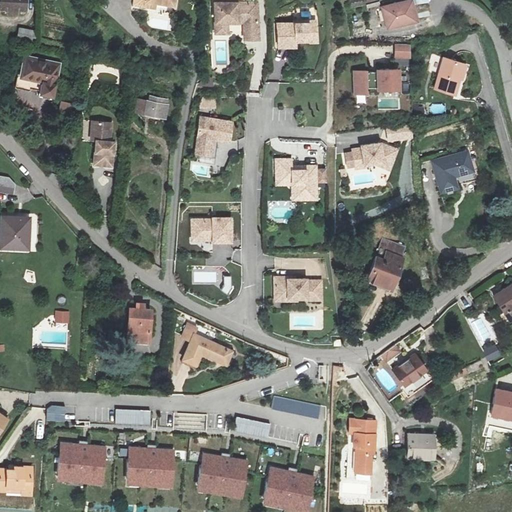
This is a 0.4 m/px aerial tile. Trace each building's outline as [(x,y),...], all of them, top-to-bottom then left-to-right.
[(32,0),(0,0),(0,5),(0,6),(31,11),(32,0)] [(223,0),(208,0),(207,0),(211,35),(224,33),(223,21),(241,19),(242,21),(243,37),(255,36),(251,1),(224,4),(223,0)] [(422,0),(376,11),(380,32),(426,22),(422,0)] [(289,21),(272,22),(275,46),(292,44),(291,36),(296,36),(296,38),(305,37),(304,30),(311,29),(310,17),(288,19),(289,21)] [(17,38),(33,42),(36,31),(19,27),(17,38)] [(405,44),(391,44),(391,57),(406,56),(405,44)] [(460,60),(439,55),(432,88),(453,93),(460,60)] [(63,63),(28,57),(24,78),(45,82),(43,92),(57,95),(63,63)] [(362,73),(350,73),(351,95),(363,94),(363,89),(373,88),(373,90),(394,89),(394,70),(372,71),(373,73),(362,74),(362,73)] [(265,97),(276,98),(278,83),(266,82),(265,97)] [(59,110),(71,113),(73,104),(61,102),(59,110)] [(170,106),(151,102),(149,115),(167,119),(170,106)] [(102,113),(101,124),(103,126),(100,154),(117,156),(120,133),(116,132),(118,114),(102,113)] [(233,122),(201,118),(196,154),(211,156),(214,140),(230,142),(233,122)] [(360,144),(351,146),(354,164),(364,162),(364,160),(373,158),(382,157),(390,160),(395,144),(379,138),(360,141),(360,144)] [(468,152),(432,162),(441,192),(458,187),(455,177),(474,172),(468,152)] [(294,157),(278,157),(278,175),(294,174),(295,181),(298,181),(299,197),(319,196),(318,163),(307,163),(307,167),(294,167),(294,164),(294,157)] [(0,177),(0,193),(14,194),(15,179),(0,177)] [(34,218),(5,217),(4,248),(17,249),(17,244),(32,244),(34,218)] [(205,221),(192,222),(192,237),(200,237),(202,238),(202,242),(213,241),(213,243),(231,242),(231,219),(213,219),(213,223),(207,223),(205,221)] [(386,261),(378,258),(369,282),(392,290),(404,258),(400,257),(404,246),(383,238),(379,249),(388,253),(386,261)] [(288,278),(274,278),(274,300),(288,300),(288,298),(305,298),(305,300),(321,300),(321,281),(306,281),(306,279),(288,279),(288,278)] [(511,283),(493,295),(509,321),(511,319),(511,283)] [(136,310),(130,310),(128,340),(150,342),(152,311),(144,311),(145,304),(137,304),(136,310)] [(69,324),(69,311),(55,311),(55,323),(69,324)] [(233,352),(196,334),(199,328),(189,323),(182,337),(192,342),(182,362),(195,368),(203,353),(227,364),(233,352)] [(483,351),(488,361),(500,354),(495,344),(483,351)] [(384,363),(401,353),(396,345),(380,355),(384,363)] [(407,358),(392,368),(405,387),(427,371),(416,355),(409,361),(407,358)] [(472,386),(466,368),(450,374),(456,391),(472,386)] [(511,393),(497,391),(492,417),(511,420),(511,393)] [(274,396),(271,408),(318,418),(320,406),(274,396)] [(47,421),(65,422),(66,406),(47,406),(47,421)] [(116,410),(115,423),(149,425),(150,412),(116,410)] [(206,432),(207,414),(159,412),(158,431),(206,432)] [(237,418),(235,430),(267,437),(269,424),(237,418)] [(376,421),(350,420),(349,434),(355,434),(354,447),(359,447),(359,452),(357,452),(356,473),(371,473),(372,453),(375,453),(376,421)] [(437,436),(410,435),(409,458),(436,459),(437,436)] [(62,443),(59,480),(102,484),(105,446),(62,443)] [(131,447),(128,485),(171,487),(173,450),(131,447)] [(205,455),(199,492),(242,498),(247,461),(205,455)] [(0,485),(7,487),(8,482),(23,483),(22,488),(22,492),(31,492),(33,465),(16,464),(15,466),(0,464),(0,485)] [(272,467),(264,503),(306,511),(314,475),(272,467)]
